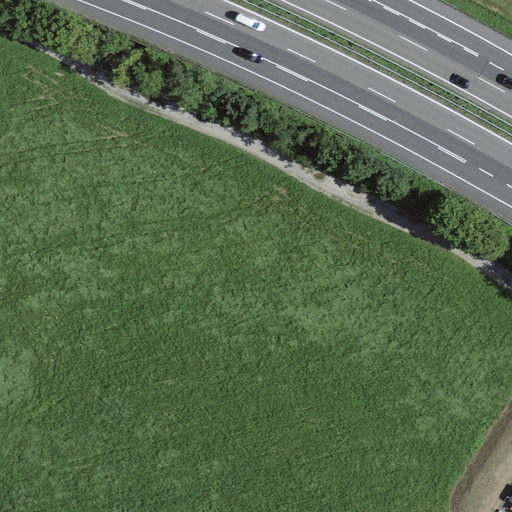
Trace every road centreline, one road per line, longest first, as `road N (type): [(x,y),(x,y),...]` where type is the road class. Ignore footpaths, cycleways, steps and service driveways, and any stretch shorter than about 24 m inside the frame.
road 1 (motorway): [(175,0),(301,55),(511,166)]
road 2 (motorway): [(511,96),(325,0)]
